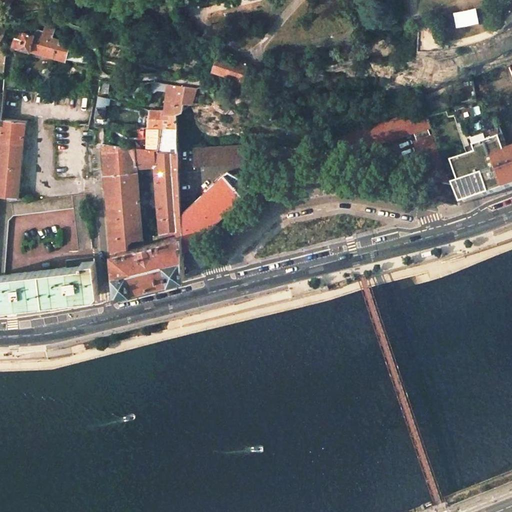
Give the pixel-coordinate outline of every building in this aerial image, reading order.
[(53,32),(42,29),(41,33),(36,32),(34,32),(34,33),(33,34),(32,37),(29,50),(66,59),(70,44),(59,42),(51,39),(53,32)] [(32,37),(23,34),(22,38),(20,47),(29,50),(32,37)] [(20,47),(22,38),(15,36),(13,45),(20,47)] [(248,66),(214,53),(210,66),(244,79),(248,66)] [(152,91),(163,91),(167,91),(167,81),(155,79),(152,91)] [(167,91),(167,111),(177,112),(177,109),(183,110),(190,106),(190,102),(193,103),(198,85),(167,81),(167,91)] [(110,98),(98,95),(95,116),(105,117),(106,104),(109,105),(110,98)] [(423,107),(326,140),(333,160),(380,170),(382,159),(353,154),(415,132),(428,128),(430,127),(423,107)] [(161,124),(177,126),(177,115),(177,112),(167,111),(150,110),(148,125),(161,125),(161,124)] [(499,138),(501,143),(506,141),(494,111),(457,126),(469,157),(474,155),(472,148),(499,138)] [(0,136),(0,197),(18,198),(27,121),(1,120),(0,136)] [(177,126),(161,124),(161,125),(161,129),(153,128),(153,137),(155,137),(154,147),(159,148),(158,150),(177,150),(177,126)] [(428,128),(415,132),(419,142),(431,137),(428,128)] [(419,142),(415,143),(425,168),(429,180),(449,184),(431,137),(419,142)] [(511,149),(504,152),(501,143),(499,138),(472,148),(474,155),(469,157),(453,163),(460,184),(453,186),(461,204),(483,196),(498,191),(496,187),(501,186),(503,189),(511,186),(511,149)] [(164,232),(173,230),(174,230),(175,230),(177,231),(179,235),(182,235),(181,214),(178,170),(180,170),(179,150),(177,150),(158,150),(155,150),(103,143),(103,147),(105,174),(137,173),(137,169),(155,166),(160,233),(164,232)] [(226,162),(248,161),(248,146),(225,147),(226,162)] [(225,147),(192,148),(193,164),(226,162),(225,147)] [(425,168),(404,164),(402,174),(429,180),(425,168)] [(227,172),(181,214),(182,235),(183,251),(186,249),(198,238),(254,186),(227,172)] [(143,237),(137,173),(105,174),(109,213),(112,252),(129,248),(128,245),(129,244),(129,243),(129,242),(130,241),(131,240),(132,239),(133,239),(143,237)] [(86,193),(72,195),(73,209),(77,251),(92,250),(86,193)] [(72,195),(12,202),(13,216),(73,209),(72,195)] [(12,202),(0,203),(0,275),(5,275),(9,220),(13,216),(12,202)] [(166,239),(179,235),(177,231),(175,230),(174,230),(173,230),(164,232),(166,239)] [(129,248),(112,252),(116,294),(118,293),(172,280),(185,277),(183,251),(182,235),(179,235),(166,239),(143,244),(129,248)] [(129,248),(143,244),(143,237),(133,239),(132,239),(131,240),(130,241),(129,242),(129,243),(129,244),(128,245),(129,248)] [(82,265),(41,270),(45,302),(95,296),(99,292),(95,260),(82,262),(82,265)] [(5,275),(0,275),(0,307),(45,302),(41,270),(5,275)]
